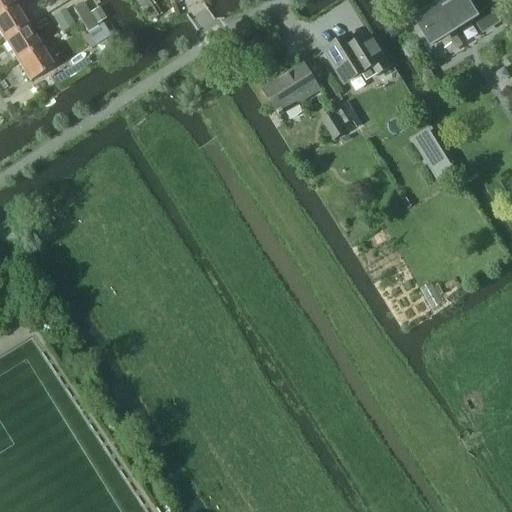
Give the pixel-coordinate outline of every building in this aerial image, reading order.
[(0,0),(0,15),(13,7),(8,0),(0,0)] [(135,0),(149,22),(157,17),(146,0),(135,0)] [(480,30),(492,23),(478,0),(467,7),(462,0),(448,0),(417,20),(433,47),(475,21),(480,30)] [(73,10),(80,22),(89,16),(82,5),(73,10)] [(0,15),(0,35),(4,42),(26,28),(13,7),(0,15)] [(100,14),(91,20),(97,28),(102,25),(106,23),(100,14)] [(89,16),(80,22),(87,34),(97,28),(91,20),(89,16)] [(110,37),(102,25),(97,28),(87,34),(95,46),(110,37)] [(17,63),(39,49),(26,28),(4,42),(17,63)] [(351,36),(325,52),(344,84),(351,80),(350,78),(365,70),(366,71),(371,68),(376,77),(388,69),(373,45),(361,52),(357,44),(355,41),(351,36)] [(52,70),(39,49),(17,63),(30,84),(52,70)] [(279,116),(320,91),(304,65),(263,90),(279,116)] [(320,123),(334,142),(347,133),(348,133),(344,128),(334,113),(320,123)] [(438,149),(421,159),(439,187),(456,178),(438,149)]
